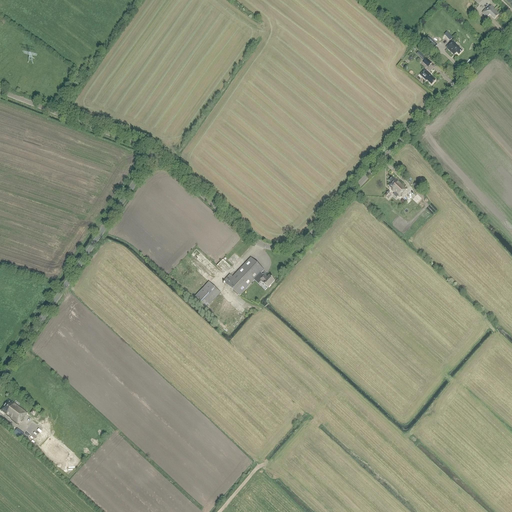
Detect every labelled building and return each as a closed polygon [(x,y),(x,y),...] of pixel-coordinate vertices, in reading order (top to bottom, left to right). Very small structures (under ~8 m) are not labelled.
[(469,12),(476,5),(473,2),(466,10),(469,12)] [(494,9),(494,8),(491,5),(487,10),(486,8),(482,12),(487,17),(489,14),(494,19),(499,14),(494,9)] [(428,37),(423,42),(432,51),(437,45),(428,37)] [(452,41),(446,48),(454,55),(456,53),(459,55),(462,51),(459,48),(452,41)] [(431,76),(431,75),(425,70),(420,75),(426,81),(427,80),(431,84),(435,80),(431,76)] [(397,181),(397,182),(392,177),(389,181),(390,183),(388,185),(392,189),(391,190),(399,197),(406,190),(397,181)] [(413,199),(411,201),(414,204),(416,201),(418,204),(422,200),(416,195),(412,198),(413,199)] [(261,273),(264,270),(250,258),(232,277),(229,275),(223,282),(239,296),(254,280),(258,284),(261,281),(263,283),(262,283),(268,288),(275,281),(269,276),(266,279),(261,273)] [(224,273),(230,267),(222,259),(216,266),(224,273)] [(209,282),(195,297),(207,308),(220,293),(209,282)] [(5,415),(18,424),(20,421),(21,421),(27,413),(13,403),(12,404),(8,401),(1,411),(6,414),(5,415)] [(19,428),(15,433),(22,438),(26,434),(19,428)]
